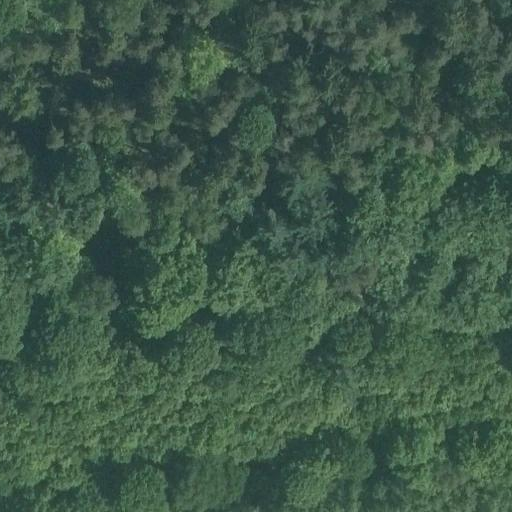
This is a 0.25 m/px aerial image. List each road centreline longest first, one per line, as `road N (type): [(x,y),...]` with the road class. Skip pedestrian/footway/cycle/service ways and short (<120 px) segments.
road 1 (track): [(0,166),(141,197),(246,189),(511,143)]
road 2 (unclassified): [(511,410),(166,454),(0,485)]
